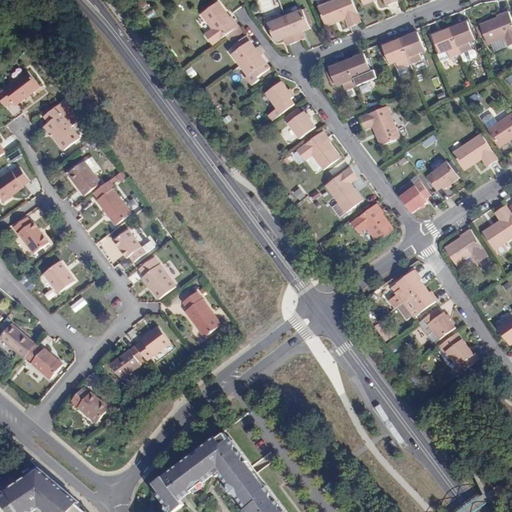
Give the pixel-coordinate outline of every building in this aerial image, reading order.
[(360,24),(350,0),(336,0),(317,8),(325,28),(344,21),(348,28),(360,24)] [(231,21),(229,18),(218,2),(200,15),(211,30),(204,36),(211,45),(238,26),(234,19),(231,21)] [(302,11),(285,17),(296,43),(305,40),(302,33),(310,30),(302,11)] [(500,17),(496,18),(479,25),(487,45),(504,39),(508,46),(511,44),(511,20),(508,11),(499,15),(500,17)] [(296,43),(285,17),(267,24),(275,44),(283,41),(286,47),(296,43)] [(450,29),(460,55),(472,50),(470,43),(475,41),(467,22),(450,29)] [(448,60),(460,55),(450,29),(432,36),(440,55),(445,53),(448,60)] [(400,40),(410,66),(422,61),(420,55),(426,52),(418,32),(400,40)] [(231,56),(240,67),(259,53),(246,36),(233,46),(236,51),(231,56)] [(399,70),(410,66),(400,40),(382,47),(390,66),(396,64),(399,70)] [(475,52),(472,50),(460,55),(464,63),(476,59),(477,56),(475,52)] [(259,53),(240,67),(247,77),(253,74),(257,78),(270,69),(259,53)] [(346,61),(357,87),(368,83),(366,76),(371,74),(364,54),(346,61)] [(345,92),(357,87),(346,61),(329,68),(336,88),(342,86),(345,92)] [(30,74),(0,95),(0,100),(6,109),(14,103),(17,107),(41,90),(30,74)] [(253,74),(247,77),(251,83),(257,78),(253,74)] [(293,97),(282,82),(266,95),(280,115),(295,105),(291,99),(293,97)] [(379,146),(400,138),(388,106),(358,118),(363,131),(372,128),(379,146)] [(64,152),(79,141),(56,109),(44,118),(48,123),(45,126),(64,152)] [(299,140),(316,127),(305,111),(302,113),(298,109),(284,120),(299,140)] [(511,114),(487,130),(500,149),(511,140),(511,114)] [(341,158),(329,143),(327,140),(329,139),(324,132),(297,151),(305,162),(312,157),(322,171),(341,158)] [(481,135),(452,153),(464,172),(482,160),(487,168),(498,161),(481,135)] [(30,181),(36,177),(25,162),(19,166),(18,165),(0,177),(0,182),(10,197),(31,183),(30,181)] [(84,196),(100,184),(84,162),(68,174),(84,196)] [(459,179),(448,163),(426,178),(437,192),(443,188),(444,190),(459,179)] [(346,213),(364,200),(351,184),(358,179),(351,169),(326,187),(346,213)] [(400,197),(413,214),(428,203),(426,200),(431,197),(420,182),(400,197)] [(116,226),(132,215),(114,190),(98,201),(116,226)] [(381,212),(383,210),(378,204),(352,223),(360,234),(366,229),(377,243),(394,230),(383,215),(381,212)] [(511,239),(511,215),(506,206),(494,214),(499,221),(483,232),(495,250),(511,239)] [(34,255),(50,244),(34,222),(31,224),(27,219),(14,228),(34,255)] [(465,235),(461,238),(445,248),(457,267),(472,257),(477,265),(488,257),(470,230),(464,234),(465,235)] [(135,263),(146,254),(129,231),(116,242),(115,242),(128,259),(130,258),(135,263)] [(160,299),(176,287),(154,258),(140,269),(145,276),(143,277),(160,299)] [(59,295),(75,283),(61,265),(45,276),(59,295)] [(395,293),(403,303),(426,287),(414,271),(397,284),(401,289),(395,293)] [(426,287),(403,303),(410,313),(416,309),(420,314),(436,301),(426,287)] [(185,312),(204,339),(221,326),(197,293),(183,303),(188,310),(185,312)] [(440,340),(457,328),(445,313),(443,314),(439,309),(419,324),(427,335),(433,331),(440,340)] [(511,316),(496,328),(510,347),(511,345),(511,316)] [(0,338),(0,339),(24,360),(24,359),(36,346),(12,325),(0,338)] [(145,359),(147,362),(171,344),(158,328),(143,340),(143,341),(136,347),(145,359)] [(447,353),(461,373),(476,362),(472,357),(475,355),(463,340),(447,353)] [(36,346),(24,359),(50,380),(62,367),(49,357),(51,355),(44,349),(42,351),(36,346)] [(145,359),(136,347),(110,366),(122,381),(141,367),(139,363),(145,359)] [(49,357),(62,367),(63,365),(51,355),(49,357)] [(89,396),(82,390),(71,403),(96,424),(109,410),(91,394),(89,396)] [(286,511),(269,489),(267,490),(250,467),(251,466),(235,444),(233,445),(228,438),(221,443),(219,442),(157,488),(164,497),(160,500),(169,511),(180,511),(185,509),(181,503),(220,475),(247,511),(286,511)] [(88,511),(88,510),(83,504),(42,470),(34,475),(33,474),(0,495),(0,511),(31,511),(39,507),(44,511),(88,511)]
